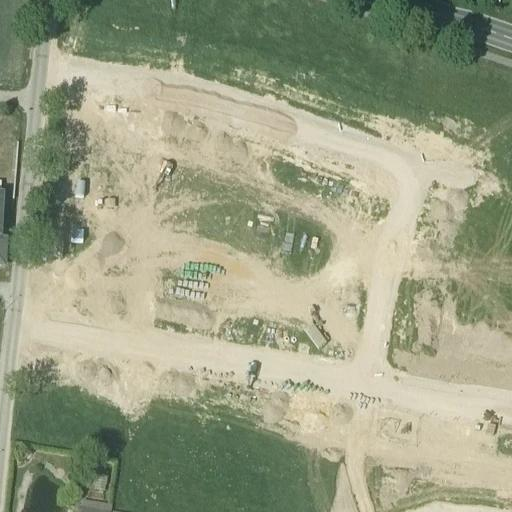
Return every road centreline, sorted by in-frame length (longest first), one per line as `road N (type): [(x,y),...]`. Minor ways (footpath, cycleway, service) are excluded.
road 1 (residential): [(411,181),(198,111),(37,82)]
road 2 (residential): [(12,334),(364,394)]
road 3 (unclassified): [(37,82),(12,334)]
road 4 (residential): [(364,394),(411,181)]
road 5 (secondary): [(511,56),(347,0)]
road 6 (residential): [(511,418),(364,394)]
